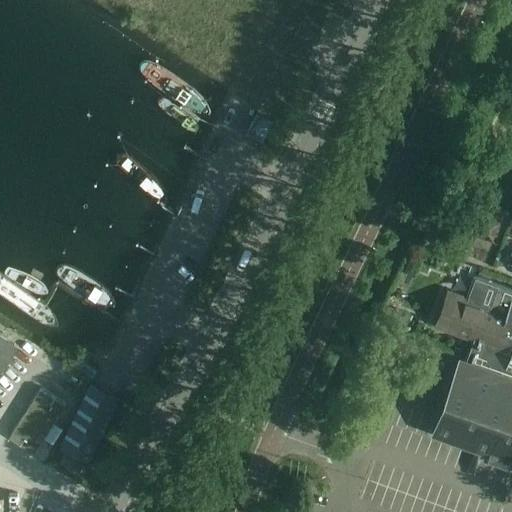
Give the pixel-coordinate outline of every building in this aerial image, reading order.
[(292,0),(321,13),(326,0),(292,0)] [(434,244),(463,256),(470,238),(441,226),(434,244)] [(511,288),(474,275),(466,298),(463,297),(461,294),(454,291),(451,293),(448,292),(442,308),(438,310),(435,318),(437,322),(437,324),(474,337),(466,358),(460,356),(432,433),(489,453),(488,457),(507,464),(509,460),(511,461),(511,288)] [(0,370),(1,371),(18,346),(0,333),(0,370)] [(91,381),(59,446),(89,460),(120,395),(91,381)] [(65,403),(41,387),(9,436),(34,452),(65,403)] [(40,447),(33,458),(43,464),(50,453),(40,447)] [(66,454),(60,462),(77,474),(83,465),(66,454)]
